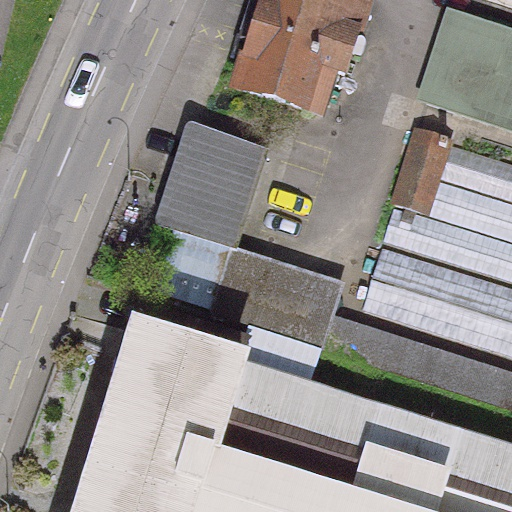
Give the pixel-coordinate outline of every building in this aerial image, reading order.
[(336,79),(340,81),(364,4),(349,0),(250,0),(238,38),(249,42),(233,94),(311,118),(324,76),(336,79)] [(511,117),(511,39),(452,19),(422,108),(460,121),(466,102),(511,117)] [(379,245),(511,287),(511,170),(445,149),(446,147),(413,136),(379,245)] [(161,229),(227,250),(257,160),(190,138),(161,229)] [(511,363),(511,295),(376,252),(357,314),(511,363)] [(205,319),(319,355),(511,416),(511,384),(329,326),(340,290),(225,254),(205,319)] [(511,511),(511,456),(132,338),(78,511),(511,511)]
